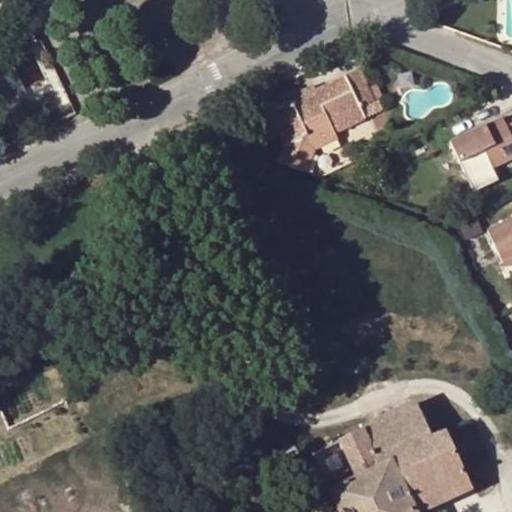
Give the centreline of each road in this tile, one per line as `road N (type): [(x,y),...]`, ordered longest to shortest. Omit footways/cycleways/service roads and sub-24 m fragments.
road 1 (residential): [(358,15),(132,119)]
road 2 (residential): [(358,15),(511,72)]
road 3 (residential): [(132,119),(0,182)]
road 4 (residential): [(75,0),(132,119)]
